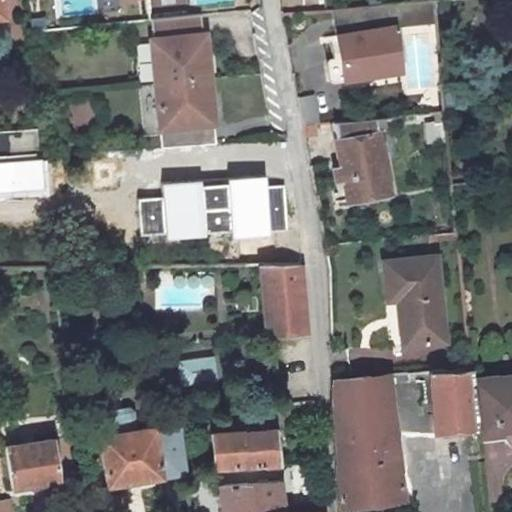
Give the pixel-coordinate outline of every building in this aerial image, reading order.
[(297,0),(298,10),(323,7),(322,0),(297,0)] [(421,0),(380,4),(333,8),(336,34),(330,35),(333,58),(329,59),(328,61),(330,78),(332,80),(401,70),(397,46),(402,46),(399,26),(437,22),(434,0),(421,0)] [(200,13),(150,18),(152,38),(150,38),(154,83),(209,78),(205,33),(202,33),(200,13)] [(160,148),(215,144),(209,78),(154,83),(160,148)] [(297,96),(303,124),(318,123),(313,93),(297,96)] [(444,111),(434,112),(435,123),(429,129),(431,143),(447,141),(444,111)] [(400,116),(333,122),(341,166),(333,167),(339,201),(389,192),(376,125),(401,123),(400,116)] [(37,129),(0,131),(0,159),(40,157),(37,129)] [(40,157),(0,159),(0,195),(43,193),(40,157)] [(162,194),(138,196),(140,238),(285,230),(282,186),(263,187),(263,174),(225,177),(225,182),(201,184),(201,179),(161,181),(162,194)] [(443,339),(434,256),(383,262),(387,301),(397,300),(401,343),(443,339)] [(275,263),(261,264),(267,337),(271,337),(307,334),(301,263),(275,263)] [(213,358),(178,363),(181,386),(216,381),(213,358)] [(427,369),(420,369),(423,398),(421,398),(422,414),(432,413),(434,430),(475,427),(470,378),(469,366),(427,369)] [(363,374),(332,376),(333,413),(340,508),(404,500),(389,372),(363,374)] [(511,373),(470,378),(475,427),(475,434),(502,432),(504,444),(507,448),(511,450),(511,373)] [(102,434),(99,435),(107,485),(183,473),(173,415),(166,415),(167,425),(153,427),(136,429),(133,415),(128,411),(104,415),(100,421),(102,434)] [(277,429),(213,433),(217,467),(262,464),(279,462),(277,429)] [(52,438),(5,445),(11,487),(59,480),(52,438)] [(282,511),(280,480),(219,485),(221,511),(282,511)] [(9,511),(8,499),(0,500),(0,511),(9,511)]
